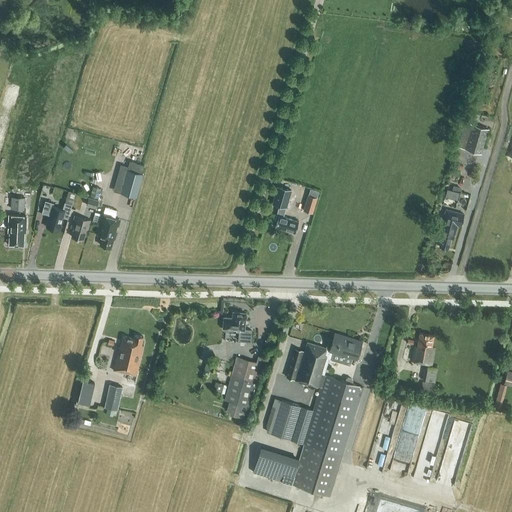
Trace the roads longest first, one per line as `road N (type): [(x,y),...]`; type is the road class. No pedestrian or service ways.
road 1 (secondary): [(511,288),(0,275)]
road 2 (track): [(453,287),(502,133),(511,67)]
